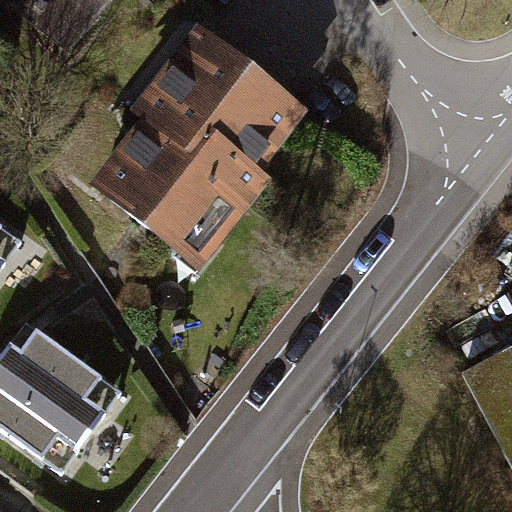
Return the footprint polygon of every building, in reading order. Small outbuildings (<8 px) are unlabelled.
[(2,0),(67,50),(106,0),(2,0)] [(200,261),(310,102),(202,28),(92,187),(200,261)] [(0,225),(0,282),(27,245),(0,225)] [(35,337),(0,386),(0,452),(59,494),(126,401),(35,337)] [(511,350),(462,377),(511,469),(511,350)]
